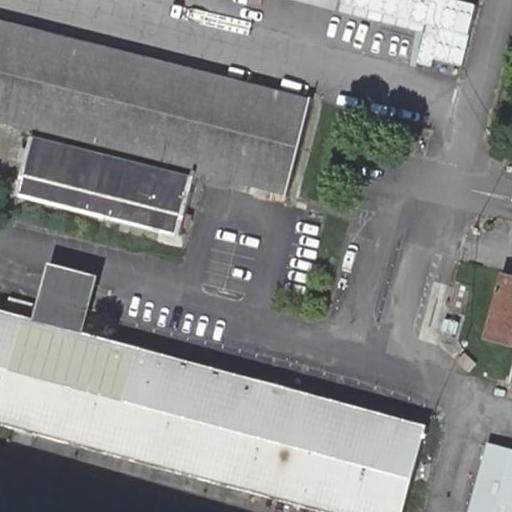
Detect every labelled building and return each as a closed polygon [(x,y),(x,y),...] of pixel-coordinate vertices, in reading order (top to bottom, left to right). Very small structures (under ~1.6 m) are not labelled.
[(0,122),(34,131),(18,196),(181,237),(198,172),(204,173),(289,195),(312,100),(0,21),(0,122)] [(47,284),(37,320),(64,328),(86,333),(96,297),(101,275),(53,263),(47,284)] [(511,275),(505,274),(488,339),(511,345),(511,375),(510,383),(511,383),(511,275)] [(0,310),(0,424),(323,511),(406,511),(416,477),(420,463),(429,426),(295,390),(281,386),(86,333),(64,328),(42,322),(0,310)] [(511,511),(511,450),(487,444),(467,511),(511,511)]
